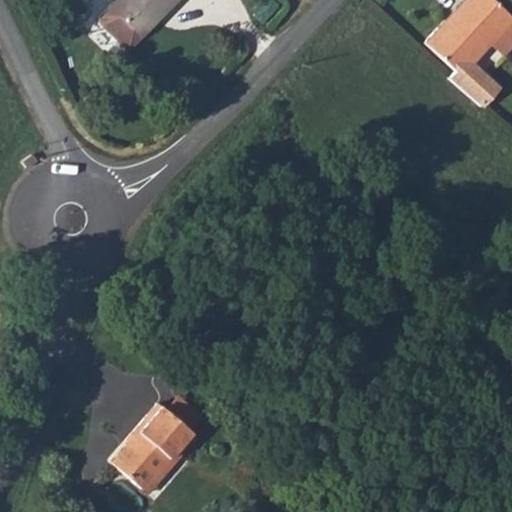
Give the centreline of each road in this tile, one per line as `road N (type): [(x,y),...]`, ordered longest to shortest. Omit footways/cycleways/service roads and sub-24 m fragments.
road 1 (unclassified): [(72,220),(129,198),(167,165),(323,0)]
road 2 (unclassified): [(72,220),(66,283),(0,493)]
road 3 (unclassified): [(0,11),(64,151),(72,220)]
